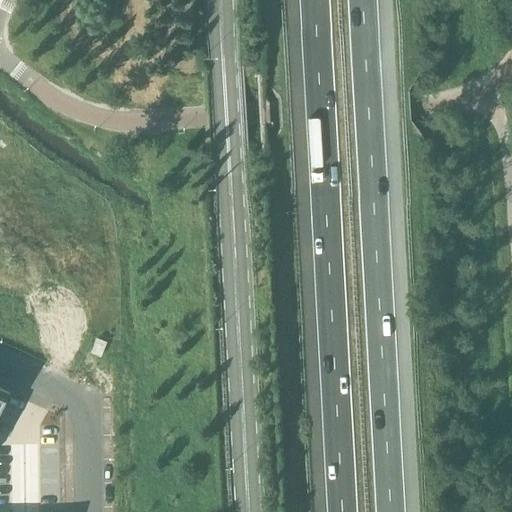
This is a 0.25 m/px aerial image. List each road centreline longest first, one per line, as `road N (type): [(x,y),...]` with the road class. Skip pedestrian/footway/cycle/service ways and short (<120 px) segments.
road 1 (motorway): [(390,511),(361,0)]
road 2 (motorway): [(314,0),(342,511)]
road 3 (secondary): [(219,0),(247,511)]
road 4 (unclassified): [(204,117),(445,105),(482,96)]
road 5 (unclassified): [(204,117),(93,116),(54,99),(0,57)]
road 6 (unclassified): [(88,511),(87,403),(0,363)]
road 7 (unclassified): [(482,96),(503,126),(511,215)]
